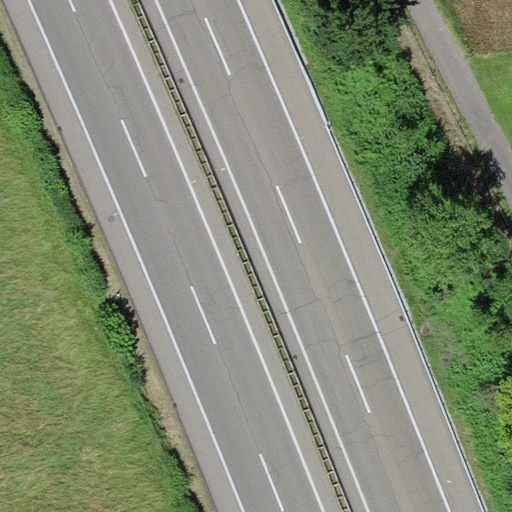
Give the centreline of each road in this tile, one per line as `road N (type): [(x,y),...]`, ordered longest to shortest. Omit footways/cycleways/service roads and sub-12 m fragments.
road 1 (motorway): [(411,511),(194,0)]
road 2 (motorway): [(70,0),(284,511)]
road 3 (track): [(511,192),(418,0)]
